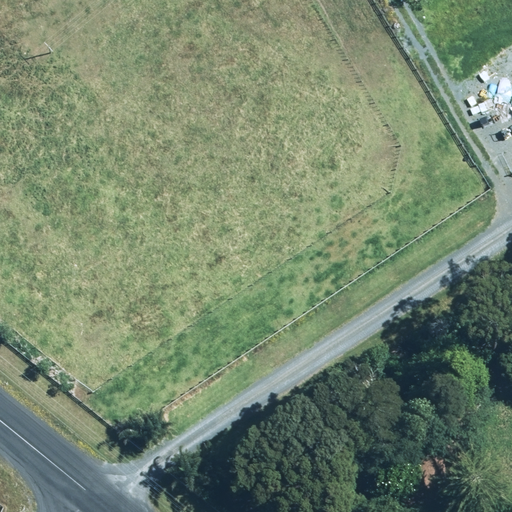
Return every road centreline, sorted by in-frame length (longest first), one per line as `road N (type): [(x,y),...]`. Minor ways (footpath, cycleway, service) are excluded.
road 1 (unclassified): [(511,225),(147,469),(104,508)]
road 2 (unclassified): [(0,423),(104,508)]
